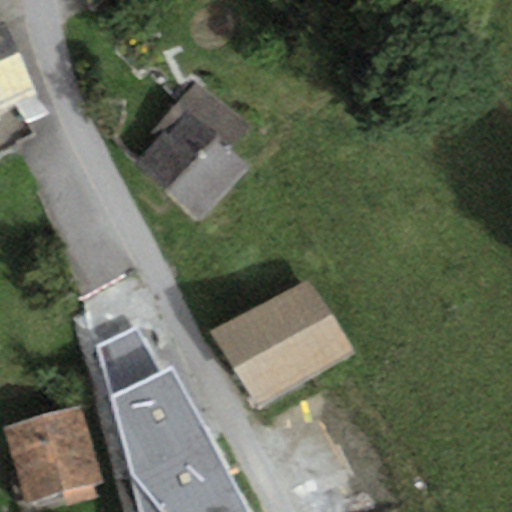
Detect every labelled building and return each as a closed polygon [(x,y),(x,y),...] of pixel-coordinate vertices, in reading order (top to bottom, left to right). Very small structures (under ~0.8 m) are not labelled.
[(87,0),(91,12),(107,0),(87,0)] [(6,21),(0,23),(0,111),(37,96),(6,21)] [(159,136),(135,164),(202,222),(252,165),(233,148),(251,128),(199,82),(154,132),(159,136)] [(30,102),(0,114),(0,154),(45,135),(30,102)] [(310,277),(213,332),(258,410),(354,354),(310,277)] [(82,401),(4,423),(28,511),(40,511),(107,494),(82,401)]
